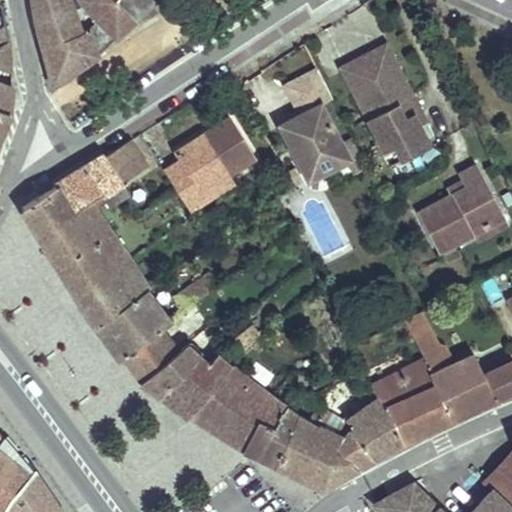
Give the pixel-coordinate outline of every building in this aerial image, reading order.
[(32,0),(36,21),(53,85),(97,56),(135,19),(115,0),(79,0),(97,19),(87,29),(80,32),(68,0),(32,0)] [(115,0),(135,19),(152,3),(149,0),(115,0)] [(0,46),(9,40),(6,24),(0,28),(0,46)] [(0,69),(11,73),(9,40),(0,46),(0,69)] [(390,53),(386,45),(363,57),(367,65),(390,53)] [(363,57),(342,68),(367,118),(412,96),(390,53),(367,65),(363,57)] [(0,135),(9,113),(12,87),(0,82),(0,135)] [(420,111),(412,96),(367,118),(384,151),(395,146),(402,160),(429,146),(419,126),(413,114),(420,111)] [(351,138),(341,143),(321,104),(280,125),(309,180),(349,158),(348,157),(358,151),(351,138)] [(420,111),(413,114),(419,126),(426,123),(420,111)] [(179,161),(165,170),(189,210),(207,199),(201,191),(225,175),(255,156),(230,117),(174,152),(179,161)] [(104,155),(122,182),(141,170),(132,158),(138,153),(129,140),(104,155)] [(366,167),(358,151),(348,157),(349,158),(356,172),(366,167)] [(141,170),(147,166),(138,153),(132,158),(141,170)] [(22,207),(74,291),(127,259),(90,203),(102,195),(106,200),(110,206),(129,195),(121,182),(122,182),(104,155),(22,207)] [(475,232),(504,216),(476,165),(459,174),(463,180),(466,187),(452,194),(417,213),(439,252),(475,232)] [(225,175),(201,191),(207,199),(231,183),(225,175)] [(452,194),(466,187),(463,180),(448,188),(452,194)] [(511,195),(509,191),(501,195),(507,206),(511,203),(511,195)] [(106,200),(102,195),(94,200),(97,206),(106,200)] [(508,224),(504,216),(475,232),(479,239),(508,224)] [(424,261),(435,255),(429,245),(418,251),(424,261)] [(143,284),(127,259),(74,291),(94,324),(146,289),(143,284)] [(178,304),(183,312),(218,285),(210,272),(190,286),(195,292),(178,304)] [(146,289),(155,282),(152,277),(143,284),(146,289)] [(190,286),(173,298),(178,304),(195,292),(190,286)] [(146,289),(94,324),(119,359),(121,358),(162,328),(170,322),(146,289)] [(403,319),(411,333),(428,325),(421,310),(403,319)] [(235,337),(245,351),(264,334),(261,330),(256,333),(250,325),(235,337)] [(424,360),(452,419),(511,390),(511,360),(483,374),(474,354),(454,363),(445,345),(438,343),(428,325),(411,333),(424,359),(424,360)] [(180,349),(162,328),(121,358),(140,382),(180,349)] [(264,334),(245,351),(232,365),(239,371),(269,339),(264,334)] [(160,396),(199,356),(186,345),(180,349),(140,382),(160,396)] [(199,356),(160,396),(188,418),(231,366),(217,354),(209,364),(199,356)] [(452,419),(424,360),(413,365),(412,363),(397,370),(399,373),(372,386),(378,398),(379,398),(384,406),(402,442),(452,419)] [(232,365),(231,366),(188,418),(190,419),(191,417),(244,450),(259,419),(275,426),(287,406),(283,403),(239,371),(232,365)] [(365,390),(373,402),(378,398),(372,386),(365,390)] [(296,390),(283,403),(287,406),(293,411),(307,401),(296,390)] [(348,420),(354,424),(350,429),(374,458),(402,442),(384,406),(379,398),(378,398),(373,402),(348,420)] [(259,419),(244,450),(275,465),(299,415),(293,411),(287,406),(275,426),(259,419)] [(309,421),(314,425),(315,423),(322,413),(316,409),(309,421)] [(322,413),(315,423),(336,433),(344,418),(326,409),(322,413)] [(337,450),(345,437),(350,429),(354,424),(344,418),(336,433),(315,423),(314,425),(309,421),(299,415),(275,465),(323,488),(357,468),(337,450)] [(357,468),(374,458),(350,429),(345,437),(337,450),(357,468)] [(32,471),(4,437),(0,433),(0,511),(1,511),(11,496),(32,471)] [(511,452),(486,480),(511,504),(511,452)] [(59,511),(32,471),(11,496),(1,511),(59,511)] [(511,511),(511,509),(492,490),(471,511),(442,511),(413,483),(374,504),(382,511),(511,511)]
